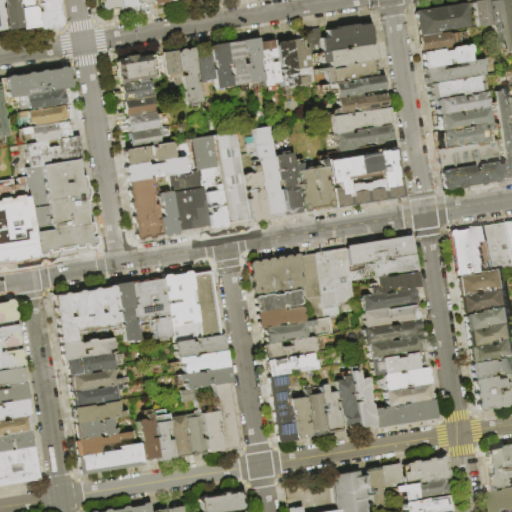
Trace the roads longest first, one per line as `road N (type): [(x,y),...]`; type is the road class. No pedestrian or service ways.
road 1 (residential): [(0,507),(458,433)]
road 2 (tertiary): [(423,214),(25,279)]
road 3 (residential): [(350,0),(0,56)]
road 4 (residential): [(74,0),(117,264)]
road 5 (residential): [(224,247),(266,511)]
road 6 (residential): [(25,279),(62,511)]
road 7 (tertiary): [(423,214),(458,433)]
road 8 (residential): [(389,0),(423,214)]
